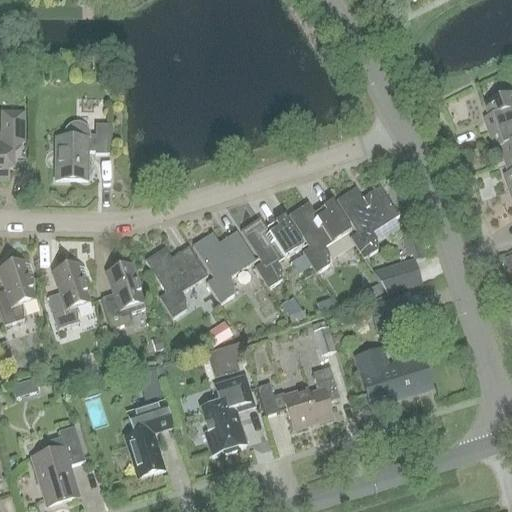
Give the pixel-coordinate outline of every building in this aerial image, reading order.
[(489,137),(511,129),(511,96),(485,106),(489,120),(484,122),(489,137)] [(0,182),(7,182),(7,170),(12,170),(12,155),(23,145),(23,116),(2,115),(2,134),(0,135),(0,182)] [(63,138),(63,141),(55,141),(55,183),(87,183),(88,155),(95,155),(95,157),(108,157),(109,128),(95,128),(95,142),(90,142),(90,139),(90,136),(90,133),(88,131),(87,128),(85,126),(82,125),(80,124),(77,124),(74,124),(71,125),(69,126),(66,128),(65,130),(63,133),(63,135),(63,138)] [(511,161),(511,129),(489,137),(495,153),(500,151),(505,164),(511,161)] [(373,236),(398,219),(380,190),(362,201),(355,191),(336,204),(357,236),(349,241),(363,262),(377,253),(377,242),(373,236)] [(325,251),(351,234),(332,205),(314,216),(308,206),(288,219),(309,251),(302,256),(316,277),(329,268),(329,257),(325,251)] [(277,266),(303,249),(284,220),(267,231),(260,221),(240,234),(261,266),(254,271),(268,292),(282,283),(281,272),(277,266)] [(229,281),(255,264),(236,235),(219,247),(212,236),(192,249),(213,281),(206,286),(220,307),(234,298),(233,287),(229,281)] [(181,296),(207,280),(189,250),(171,262),(164,252),(145,264),(166,297),(158,301),(172,322),(186,313),(185,302),(181,296)] [(28,281),(34,279),(28,262),(0,271),(0,279),(5,294),(0,295),(0,317),(4,329),(24,323),(23,308),(36,303),(28,281)] [(423,286),(416,262),(375,275),(390,298),(423,286)] [(83,284),(88,282),(83,265),(52,275),(59,297),(48,301),(58,332),(78,326),(77,311),(90,306),(83,284)] [(145,311),(144,307),(131,267),(105,275),(113,297),(101,301),(112,333),(132,326),(132,316),(145,311)] [(377,336),(410,325),(402,299),(369,309),(377,336)] [(330,302),(317,306),(319,314),(332,310),(330,302)] [(223,323),(204,336),(213,349),(232,336),(223,323)] [(321,359),(335,355),(327,330),(313,335),(321,359)] [(383,353),(372,356),(357,361),(371,409),(430,391),(421,359),(388,369),(383,353)] [(256,391),(265,420),(285,413),(292,433),(332,421),(327,406),(339,402),(330,371),(312,377),(318,395),(309,398),(307,393),(284,400),(283,397),(273,400),(269,387),(256,391)] [(234,412),(252,406),(244,379),(214,389),(219,406),(200,412),(208,435),(204,436),(211,459),(221,455),(226,458),(234,455),(237,451),(246,448),(234,412)] [(127,416),(129,422),(133,437),(124,440),(137,482),(165,473),(153,437),(172,431),(163,405),(127,416)] [(43,448),(46,457),(31,462),(46,510),(79,500),(70,469),(85,465),(74,430),(59,435),(60,440),(49,444),(50,446),(43,448)]
